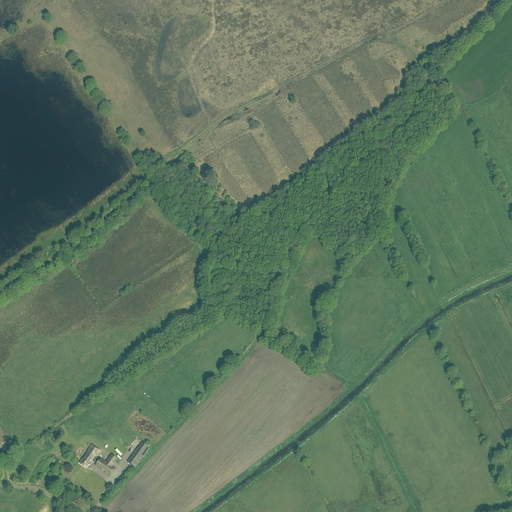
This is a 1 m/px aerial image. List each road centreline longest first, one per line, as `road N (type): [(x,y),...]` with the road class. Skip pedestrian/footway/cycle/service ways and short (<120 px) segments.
road 1 (track): [(511,269),(438,303),(354,383),(265,331)]
road 2 (track): [(385,36),(231,117),(162,172)]
road 3 (track): [(162,172),(238,248),(290,253),(266,331)]
road 4 (track): [(0,291),(162,172)]
